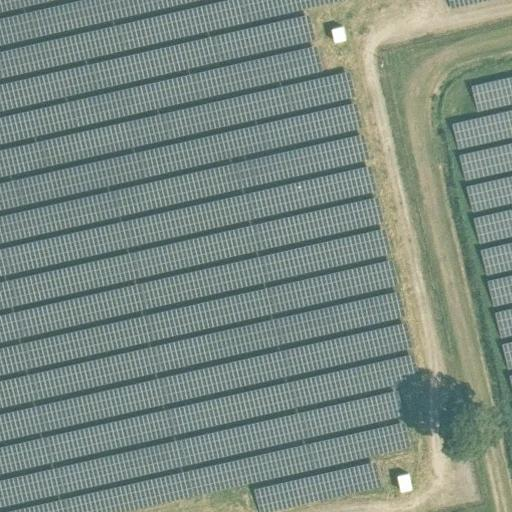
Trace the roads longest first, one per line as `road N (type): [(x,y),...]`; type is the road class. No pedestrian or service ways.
road 1 (unknown): [(332,511),(407,499),(438,457),(394,223),(387,136),(386,103),(411,61)]
road 2 (track): [(505,511),(417,99)]
